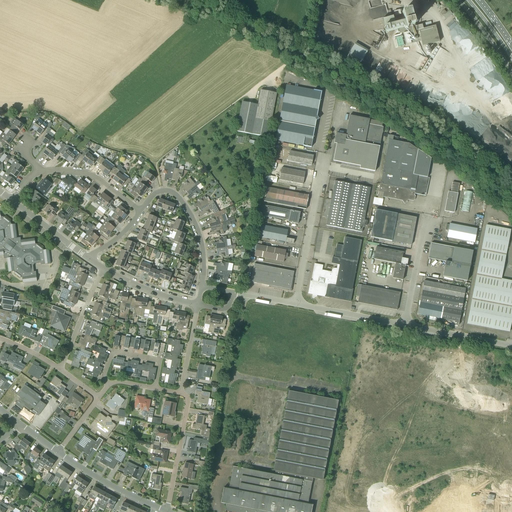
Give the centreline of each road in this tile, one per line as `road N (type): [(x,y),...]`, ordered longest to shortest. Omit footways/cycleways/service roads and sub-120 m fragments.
road 1 (unclassified): [(293,305),(321,155)]
road 2 (residential): [(140,210),(161,190),(185,206),(201,242),(201,286)]
road 3 (residential): [(167,510),(57,448)]
road 4 (residential): [(167,510),(187,403),(179,392)]
